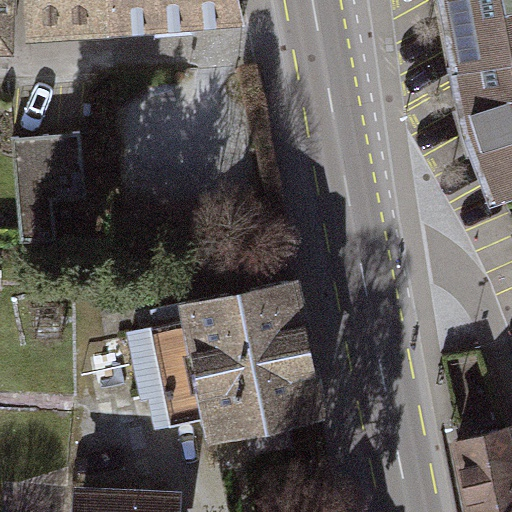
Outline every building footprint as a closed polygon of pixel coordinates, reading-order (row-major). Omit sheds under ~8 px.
[(0,0),(0,41),(10,42),(10,0),(0,0)] [(32,0),(34,30),(110,24),(108,0),(32,0)] [(237,0),(108,0),(110,24),(240,13),(237,0)] [(511,0),(439,0),(457,94),(511,82),(511,0)] [(511,187),(511,82),(457,94),(497,194),(511,187)] [(78,136),(12,142),(21,242),(55,239),(52,199),(83,196),(78,136)] [(511,187),(497,194),(511,226),(511,187)] [(308,283),(126,312),(140,403),(153,401),(158,436),(205,428),(208,447),(331,427),(308,283)] [(511,511),(511,436),(457,448),(470,511),(511,511)] [(188,511),(190,488),(79,477),(76,511),(188,511)]
